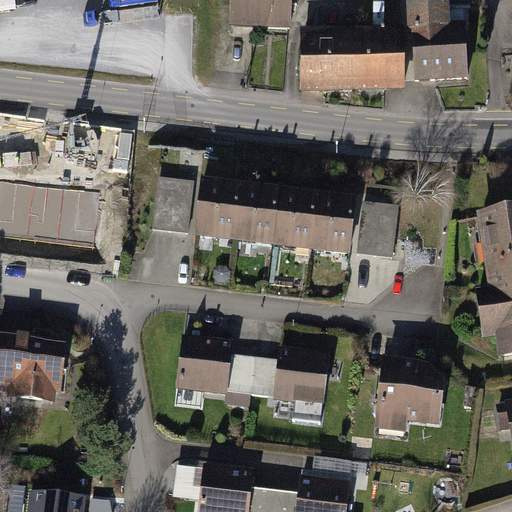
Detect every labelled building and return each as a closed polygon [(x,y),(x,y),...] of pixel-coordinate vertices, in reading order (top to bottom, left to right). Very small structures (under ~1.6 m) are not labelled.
[(233,0),(233,27),(284,29),(285,0),(233,0)] [(419,84),(467,80),(463,27),(446,28),(444,1),(413,3),(419,84)] [(401,33),(356,34),(357,90),(371,90),(402,90),(401,33)] [(322,91),(357,90),(356,34),(304,35),(305,92),(322,91)] [(212,239),(235,241),(241,181),(199,176),(198,182),(192,236),(212,239)] [(192,236),(198,182),(156,177),(150,232),(192,236)] [(243,242),(272,245),(279,185),(241,181),(235,241),(243,242)] [(287,247),(310,249),(316,189),(279,185),(272,245),(287,247)] [(357,194),(316,189),(310,249),(323,251),(350,254),(356,201),(357,194)] [(390,258),(396,206),(356,201),(350,254),(390,258)] [(13,204),(1,203),(0,210),(0,262),(29,265),(30,260),(49,261),(50,241),(55,241),(56,229),(48,228),(49,218),(41,218),(41,206),(13,204)] [(511,213),(473,220),(484,287),(469,289),(478,344),(494,342),(497,362),(511,359),(511,213)] [(66,344),(0,336),(0,387),(1,388),(0,396),(0,399),(49,406),(51,394),(59,395),(66,344)] [(231,341),(182,336),(175,406),(201,409),(202,394),(225,396),(230,355),(231,341)] [(345,339),(334,339),(334,352),(345,353),(345,339)] [(330,357),(277,352),(276,360),(272,401),(292,403),(291,415),(323,418),(330,357)] [(230,355),(225,396),(247,398),(251,357),(230,355)] [(276,360),(251,357),(247,398),(272,401),(276,360)] [(406,424),(436,427),(443,366),(381,359),(373,432),(405,436),(406,424)] [(511,462),(511,401),(501,403),(511,462)] [(325,459),(324,476),(352,477),(353,460),(325,459)] [(252,469),(202,464),(201,469),(198,503),(196,511),(247,511),(250,489),(252,469)] [(170,500),(198,503),(201,469),(173,466),(170,500)] [(347,511),(351,481),(300,476),(298,494),(296,511),(347,511)] [(271,511),(274,492),(250,489),(247,511),(271,511)] [(77,511),(79,497),(26,492),(24,511),(77,511)] [(274,492),(271,511),(296,511),(298,494),(274,492)]
